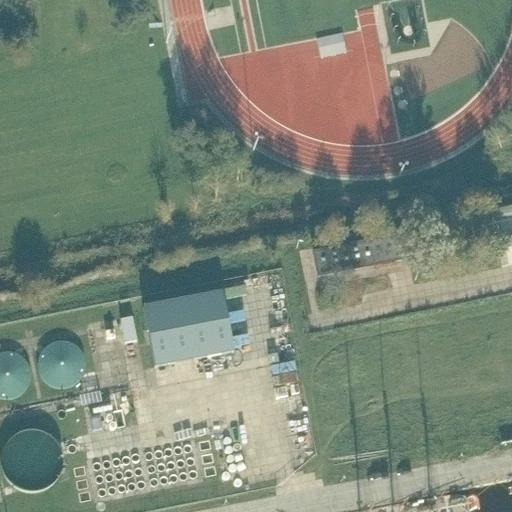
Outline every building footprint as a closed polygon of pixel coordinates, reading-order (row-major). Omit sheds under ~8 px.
[(0,0),(0,34),(35,30),(31,0),(0,0)] [(320,123),(337,103),(334,101),(315,40),(162,86),(149,41),(112,52),(111,67),(98,71),(113,84),(93,90),(121,114),(138,115),(111,123),(110,142),(91,148),(110,149),(114,165),(115,152),(134,153),(133,180),(156,153),(160,166),(161,151),(195,153),(209,199),(214,199),(226,195),(229,155),(293,135),(299,153),(301,122),(320,123)] [(318,279),(408,261),(404,239),(314,256),(318,279)] [(221,295),(143,310),(154,369),(233,353),(221,295)] [(38,362),(38,366),(38,370),(39,374),(40,378),(43,381),(45,384),(49,386),(52,388),(56,390),(60,390),(64,390),(68,389),(72,388),(76,385),(79,383),(81,380),(83,376),(84,372),(85,370),(85,367),(85,363),(84,359),(82,355),(80,352),(77,349),(74,346),(71,344),(67,343),(63,343),(58,343),(54,344),(51,345),(47,347),(45,350),(42,352),(40,355),(39,359),(38,362)] [(0,399),(3,401),(7,401),(11,401),(15,400),(18,398),(22,396),(25,393),(27,390),(29,387),(30,383),(31,379),(31,375),(30,371),(29,368),(27,364),(25,361),(22,358),(18,356),(15,355),(11,354),(7,353),(3,354),(0,354),(0,399)] [(1,460),(1,465),(1,470),(3,475),(6,480),(9,484),(13,487),(17,490),(22,492),(27,494),(32,494),(37,494),(42,492),(47,490),(51,487),(55,483),(58,479),(61,474),(62,469),(63,464),(63,459),(61,453),(59,448),(56,444),(53,440),(49,437),(44,434),(39,433),(37,432),(32,432),(27,432),(22,434),(17,436),(13,438),(9,442),(6,446),(3,450),(2,455),(1,460)]
